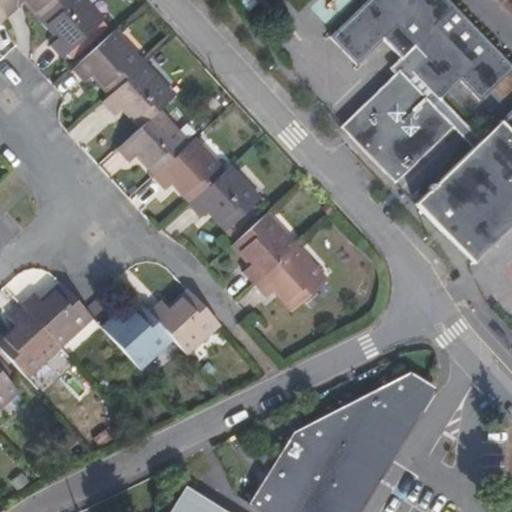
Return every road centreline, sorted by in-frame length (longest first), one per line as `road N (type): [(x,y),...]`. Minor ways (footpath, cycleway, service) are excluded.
road 1 (residential): [(439,311),(28,511)]
road 2 (residential): [(167,0),(392,242),(439,311)]
